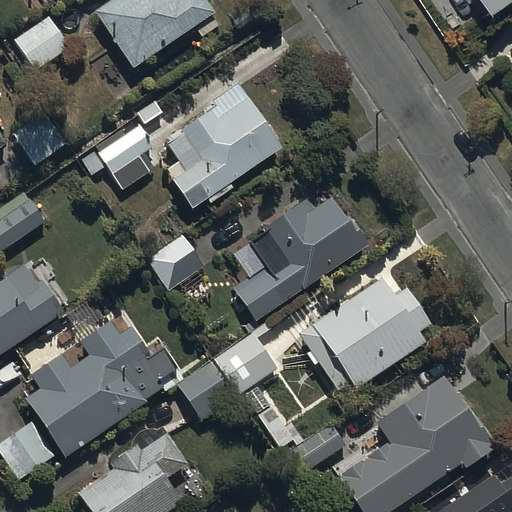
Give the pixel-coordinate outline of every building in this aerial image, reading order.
[(117,0),(93,16),(131,74),(194,33),(199,42),(219,29),(199,0),(117,0)] [(511,0),(479,0),(496,22),(511,10),(511,0)] [(44,19),(11,42),(33,75),(66,52),(44,19)] [(171,183),(169,184),(190,215),(205,204),(207,207),(232,191),(230,188),(279,154),(235,89),(202,111),(207,118),(164,147),(177,165),(165,174),(171,183)] [(39,114),(9,134),(33,170),(63,149),(39,114)] [(153,173),(143,157),(152,150),(139,129),(123,139),(121,137),(79,164),(90,181),(105,171),(120,194),(153,173)] [(0,256),(43,226),(22,196),(0,211),(0,256)] [(245,282),(230,292),(244,314),(241,316),(249,328),(365,251),(344,218),(340,220),(329,203),(310,215),(303,204),(263,231),(268,239),(251,250),(249,247),(230,260),(245,282)] [(145,263),(146,265),(166,295),(202,271),(181,239),(145,263)] [(0,361),(63,321),(40,284),(35,287),(24,270),(0,284),(0,361)] [(381,285),(296,339),(333,397),(348,388),(353,395),(425,350),(417,339),(429,331),(405,293),(391,301),(381,285)] [(60,362),(29,382),(38,396),(23,406),(61,464),(146,409),(142,403),(160,391),(157,387),(177,374),(163,352),(149,361),(130,333),(117,342),(107,327),(76,347),(86,362),(68,374),(60,362)] [(250,336),(211,362),(236,399),(275,373),(250,336)] [(208,367),(175,389),(199,424),(231,401),(208,367)] [(387,450),(336,483),(354,511),(397,511),(460,471),(463,475),(492,455),(444,381),(372,428),(387,450)] [(257,389),(242,398),(276,452),(291,443),(257,389)] [(54,458),(31,425),(0,445),(0,460),(16,484),(54,458)] [(330,427),(283,457),(298,480),(344,450),(330,427)] [(110,475),(75,499),(83,511),(176,511),(181,509),(164,484),(185,470),(164,439),(139,456),(135,449),(106,469),(110,475)] [(494,477),(441,511),(511,511),(511,477),(500,485),(494,477)]
